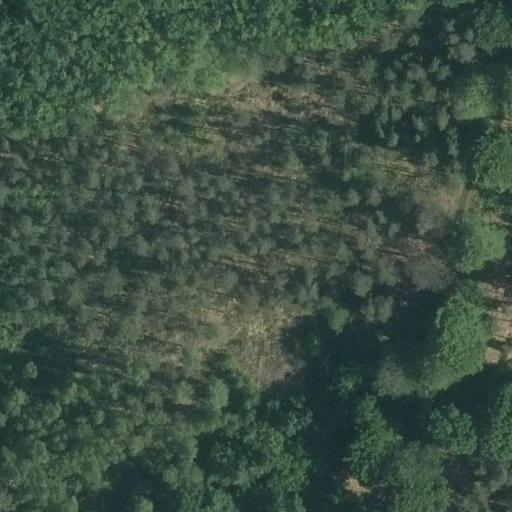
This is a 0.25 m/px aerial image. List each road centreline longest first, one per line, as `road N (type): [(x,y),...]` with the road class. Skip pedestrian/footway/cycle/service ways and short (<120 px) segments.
road 1 (track): [(417,394),(511,61)]
road 2 (track): [(381,511),(417,394)]
